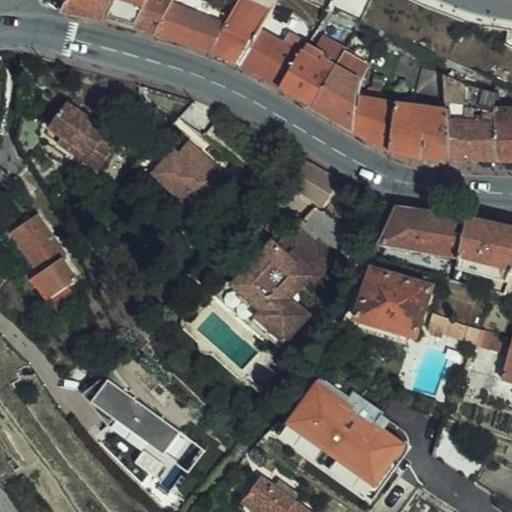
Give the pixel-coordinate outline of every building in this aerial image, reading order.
[(62,0),(62,3),(106,10),(109,0),(62,0)] [(154,25),(164,0),(109,0),(106,10),(154,25)] [(193,0),(164,0),(154,25),(179,34),(193,0)] [(228,7),(215,3),(216,0),(193,0),(179,34),(209,45),(228,7)] [(239,57),(270,0),(231,0),(228,7),(209,45),(239,57)] [(299,42),(314,17),(283,0),(270,0),(239,57),(278,79),(299,42)] [(357,87),(358,74),(371,53),(345,38),(333,56),(311,97),(352,121),(357,87)] [(299,42),(278,79),(311,97),(333,56),(322,49),(319,53),(299,42)] [(444,87),(443,66),(445,67),(445,63),(422,59),(416,83),(444,87)] [(443,66),(444,87),(444,100),(447,151),(471,152),(465,75),(445,67),(443,66)] [(497,152),(494,99),(492,82),(465,75),(471,152),(497,152)] [(386,141),(419,150),(447,151),(444,100),(430,98),(410,95),(411,89),(383,84),(383,86),(382,90),(377,135),(386,141)] [(352,121),(377,135),(382,90),(373,89),(357,87),(352,121)] [(430,98),(431,92),(411,89),(410,95),(430,98)] [(511,101),(494,99),(497,152),(511,152),(511,101)] [(68,137),(93,155),(89,161),(104,172),(123,145),(109,135),(112,130),(73,101),(54,126),(68,137)] [(26,107),(15,133),(28,155),(38,131),(34,130),(41,115),(26,107)] [(93,155),(68,137),(64,142),(89,161),(93,155)] [(148,166),(192,210),(223,176),(185,137),(174,149),(169,144),(148,166)] [(300,157),(290,174),(285,182),(318,201),(328,184),(322,181),(326,172),(300,157)] [(390,238),(404,202),(395,199),(380,236),(390,238)] [(455,249),(465,251),(474,215),(422,206),(404,202),(390,238),(424,244),(455,249)] [(253,313),(281,339),(305,312),(285,295),(306,273),(310,278),(332,253),(327,248),(347,226),(321,203),(297,228),(292,222),(273,242),(267,238),(229,282),(257,307),(253,313)] [(64,257),(70,254),(46,211),(7,233),(31,277),(36,275),(49,297),(78,281),(64,257)] [(511,223),(474,215),(465,251),(463,256),(511,271),(511,223)] [(424,244),(390,238),(380,236),(374,254),(418,266),(424,244)] [(457,277),(463,256),(465,251),(455,249),(446,273),(457,277)] [(373,272),(366,270),(347,315),(365,320),(367,314),(411,328),(417,330),(431,281),(376,265),(373,272)] [(449,314),(437,310),(433,326),(443,329),(449,314)] [(364,324),(371,326),(408,338),(411,328),(367,314),(365,320),(364,324)] [(443,329),(478,341),(483,325),(449,314),(443,329)] [(511,331),(499,374),(498,381),(511,384),(511,331)] [(511,384),(498,381),(499,374),(482,368),(472,399),(511,410),(511,384)] [(136,400),(117,373),(86,396),(107,425),(114,420),(168,460),(186,436),(136,400)] [(359,401),(368,388),(323,373),(316,383),(314,381),(286,420),(285,419),(268,433),(293,450),(295,448),(336,477),(341,469),(379,495),(403,461),(390,452),(397,442),(403,447),(402,448),(406,451),(405,442),(401,434),(380,420),(382,417),(359,401)] [(368,388),(359,401),(382,417),(386,412),(391,396),(368,388)] [(489,464),(439,432),(432,461),(474,487),(489,464)] [(390,452),(403,461),(406,453),(406,451),(402,448),(403,447),(397,442),(390,452)] [(295,448),(293,450),(371,506),(379,495),(341,469),(336,477),(295,448)] [(316,511),(263,473),(249,492),(275,511),(316,511)]
